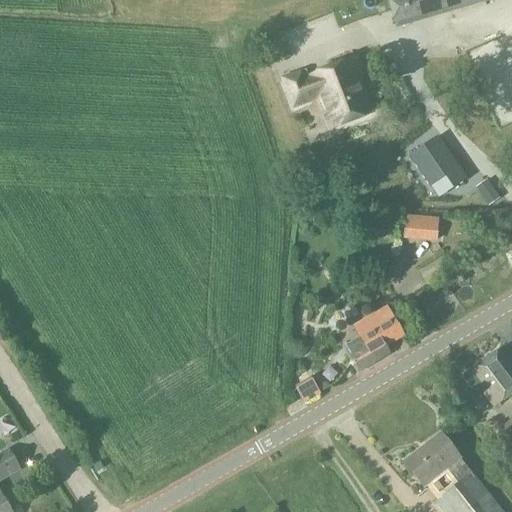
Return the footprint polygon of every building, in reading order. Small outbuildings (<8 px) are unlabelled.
[(387,0),(396,30),(487,3),(486,0),(387,0)] [(293,112),(323,100),(335,129),(368,115),(354,78),(358,76),(352,60),(313,72),(314,74),(306,78),(303,70),(280,79),(293,112)] [(424,146),(408,157),(430,188),(446,178),(454,189),(467,181),(442,144),(429,153),(424,146)] [(486,183),(476,189),(487,205),(497,198),(486,183)] [(438,221),(406,219),(405,239),(437,241),(438,221)] [(345,347),(349,354),(347,355),(357,374),(389,356),(386,349),(406,338),(388,307),(352,328),(359,339),(345,347)] [(487,360),(511,396),(511,395),(511,361),(502,348),(487,360)] [(511,396),(487,360),(471,372),(470,371),(463,376),(463,380),(473,393),(476,393),(480,390),(494,409),(511,396)] [(312,383),(296,392),(304,405),(320,396),(312,383)] [(472,476),(459,460),(440,435),(405,463),(424,488),(446,470),(458,486),(436,503),(442,511),(501,511),(473,475),(472,476)] [(0,511),(10,511),(0,493),(0,481),(20,470),(9,451),(0,456),(0,511)]
